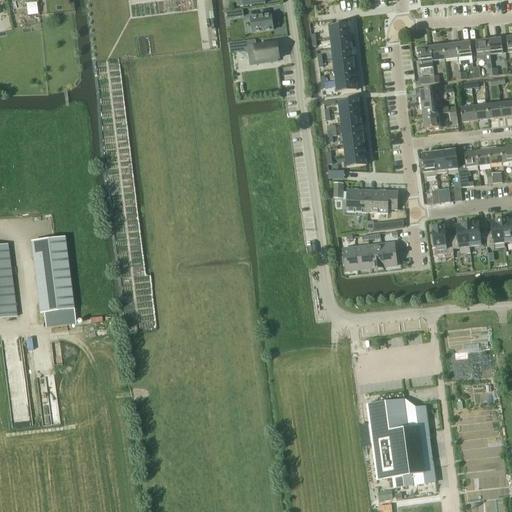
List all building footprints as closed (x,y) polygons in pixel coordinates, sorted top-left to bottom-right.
[(274,30),(272,16),(250,19),(252,33),(274,30)] [(349,26),(330,28),(331,39),(350,37),(349,26)] [(350,37),(331,39),(333,50),(351,48),(350,37)] [(489,42),(490,56),(503,54),(501,40),(489,42)] [(255,41),(236,44),(236,49),(254,47),(256,63),(277,60),(280,59),(278,44),(256,47),(255,41)] [(489,42),(476,43),(478,60),(484,59),(485,65),(491,64),(490,56),(489,42)] [(457,45),(459,59),(473,57),(471,44),(457,45)] [(446,61),(459,59),(457,45),(444,47),(446,61)] [(432,62),(446,61),(444,47),(430,49),(432,62)] [(351,48),(333,50),(334,61),(353,58),(351,48)] [(430,49),(417,50),(420,70),(433,68),(432,62),(430,49)] [(353,58),(334,61),(335,71),(354,69),(353,58)] [(354,69),(335,71),(336,82),(355,80),(354,69)] [(355,80),(336,82),(338,93),(357,91),(355,80)] [(422,105),(437,103),(435,90),(421,92),(422,105)] [(358,101),(339,103),(340,114),(359,112),(358,101)] [(437,103),(422,105),(424,117),(438,115),(449,114),(448,109),(448,108),(438,110),(437,103)] [(503,119),(511,117),(511,103),(501,105),(503,119)] [(489,121),(503,119),(501,105),(488,107),(489,121)] [(476,122),(489,121),(488,107),(475,108),(476,122)] [(476,122),(475,108),(461,110),(463,124),(476,122)] [(359,112),(340,114),(341,125),(360,123),(359,112)] [(456,113),(449,114),(450,126),(458,126),(456,113)] [(438,115),(424,117),(425,130),(440,128),(438,115)] [(360,123),(341,125),(343,136),(362,133),(360,123)] [(362,133),(343,136),(344,146),(363,144),(362,133)] [(363,144),(344,146),(345,157),(364,155),(363,144)] [(511,163),(511,146),(505,148),(506,150),(501,151),(503,164),(504,168),(509,167),(509,164),(511,163)] [(491,166),(503,164),(501,151),(497,151),(497,149),(489,150),(491,166)] [(479,168),(491,166),(489,150),(481,151),(482,153),(477,154),(479,168)] [(447,171),(458,170),(458,168),(456,151),(444,152),(447,171)] [(436,175),(437,175),(447,174),(447,171),(444,152),(434,154),(436,175)] [(467,169),(479,168),(477,154),(472,155),(472,152),(465,153),(466,155),(465,155),(466,167),(467,169)] [(437,177),(437,175),(436,175),(434,154),(422,155),(423,161),(420,162),(421,168),(424,168),(425,179),(437,177)] [(364,155),(345,157),(347,168),(366,166),(364,155)] [(458,170),(460,188),(460,189),(473,187),(473,183),(468,184),(467,177),(467,169),(466,167),(458,168),(458,170)] [(493,178),(494,185),(502,184),(501,173),(492,174),(493,178)] [(454,189),(455,203),(462,202),(460,189),(460,188),(454,189)] [(347,213),(368,214),(369,192),(348,191),(347,213)] [(432,192),(433,205),(440,204),(439,199),(438,191),(432,192)] [(369,192),(368,214),(388,215),(388,211),(397,212),(398,193),(369,192)] [(511,219),(502,221),(505,244),(511,243),(511,219)] [(492,233),(486,234),(488,249),(494,248),(494,246),(505,244),(502,221),(491,222),(492,233)] [(467,225),(470,248),(481,247),(481,249),(488,249),(486,234),(480,234),(479,223),(467,225)] [(453,250),(470,248),(467,225),(456,226),(457,237),(451,238),(453,250)] [(453,250),(451,238),(445,238),(444,227),(432,229),(433,236),(431,236),(432,245),(434,245),(436,256),(454,254),(453,250)] [(54,240),(34,242),(30,243),(39,315),(44,314),(73,311),(64,238),(54,240)] [(394,244),(381,246),(384,268),(396,267),(395,258),(397,258),(396,252),(395,252),(394,244)] [(0,319),(16,318),(7,246),(0,246),(0,319)] [(381,246),(369,247),(371,269),(384,268),(381,246)] [(369,247),(356,248),(359,271),(371,269),(369,247)] [(344,258),(343,258),(343,264),(345,264),(346,272),(359,271),(356,248),(343,250),(344,258)] [(73,311),(44,314),(45,328),(46,330),(75,326),(75,324),(73,311)] [(366,406),(376,481),(392,479),(394,488),(435,483),(425,408),(407,410),(405,401),(366,406)] [(392,500),(391,491),(377,493),(379,502),(392,500)]
